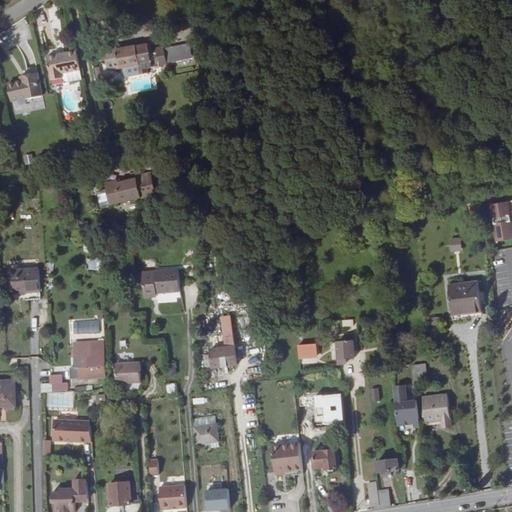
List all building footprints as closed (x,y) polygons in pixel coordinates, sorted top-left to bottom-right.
[(142,22),(135,23),(142,54),(148,53),(142,22)] [(142,54),(135,23),(128,25),(112,28),(117,49),(134,45),(136,55),(142,54)] [(112,27),(99,29),(103,52),(117,49),(112,28),(112,27)] [(167,63),(192,60),(190,44),(165,47),(167,63)] [(44,50),(45,56),(56,54),(55,48),(44,50)] [(78,68),(74,50),(65,52),(68,70),(78,68)] [(68,70),(65,52),(56,54),(45,56),(49,77),(60,75),(60,72),(68,70)] [(60,75),(61,79),(64,80),(68,81),(80,78),(78,68),(68,70),(60,72),(60,75)] [(36,71),(20,75),(21,78),(5,82),(10,100),(41,93),(36,71)] [(31,154),(23,156),(25,165),(34,163),(31,154)] [(120,177),(107,179),(108,181),(98,182),(99,197),(109,196),(110,202),(140,196),(138,176),(120,177)] [(511,199),(507,200),(506,195),(490,198),(496,235),(511,231),(508,209),(511,208),(511,199)] [(451,253),(462,251),(460,238),(448,240),(451,253)] [(86,260),(88,271),(101,269),(99,258),(86,260)] [(144,260),(143,269),(154,269),(154,261),(144,260)] [(177,267),(157,269),(159,291),(179,289),(177,267)] [(11,270),(13,292),(39,290),(38,269),(11,270)] [(461,282),(464,310),(481,308),(478,280),(461,282)] [(452,311),(464,310),(461,282),(449,283),(452,311)] [(233,335),(225,336),(226,348),(210,350),(212,367),(229,365),(229,361),(236,360),(233,335)] [(353,356),(351,339),(325,340),(326,357),(337,357),(337,358),(349,357),(349,356),(353,356)] [(70,380),(105,378),(105,362),(104,342),(74,343),(75,369),(69,369),(70,380)] [(315,358),(314,347),(297,348),(298,360),(315,358)] [(140,360),(116,361),(116,381),(140,381),(140,360)] [(168,362),(168,374),(175,375),(176,363),(168,362)] [(414,380),(426,379),(426,364),(413,364),(414,380)] [(0,381),(0,404),(5,404),(5,406),(13,405),(12,381),(0,381)] [(66,390),(66,382),(40,384),(41,392),(66,390)] [(171,395),(177,394),(175,383),(165,384),(166,396),(171,395)] [(407,401),(405,385),(395,387),(399,422),(413,421),(411,403),(400,404),(400,402),(407,401)] [(371,402),(379,401),(379,389),(371,389),(371,402)] [(73,391),(47,392),(47,407),(73,407),(73,391)] [(105,393),(95,394),(95,403),(105,402),(105,393)] [(342,395),(317,395),(317,403),(342,404),(342,395)] [(158,397),(146,399),(147,412),(163,410),(163,405),(159,405),(158,397)] [(451,411),(425,414),(428,439),(445,437),(446,444),(455,443),(451,411)] [(73,440),(92,439),(90,419),(72,420),(73,440)] [(311,446),(308,419),(301,420),(303,446),(311,446)] [(53,441),(73,440),(72,420),(52,421),(53,441)] [(214,423),(217,441),(228,440),(225,422),(214,423)] [(196,444),(217,441),(214,423),(194,426),(196,444)] [(275,471),(302,468),(300,442),(272,445),(275,471)] [(335,450),(334,446),(321,447),(323,456),(313,458),(314,466),(324,465),(324,469),(337,467),(337,460),(339,460),(338,450),(335,450)] [(397,468),(396,457),(377,459),(378,470),(397,468)] [(75,496),(77,496),(76,477),(71,477),(71,485),(61,486),(61,489),(54,490),(54,500),(58,500),(58,511),(73,509),(72,499),(70,497),(72,494),(75,496)] [(76,477),(77,496),(84,495),(83,477),(76,477)] [(378,504),(375,480),(367,481),(370,505),(378,504)] [(137,491),(136,481),(108,484),(110,505),(138,502),(137,491)] [(161,509),(186,507),(184,485),(159,487),(161,509)] [(230,508),(228,488),(206,490),(208,510),(230,508)] [(381,507),(389,505),(387,489),(379,490),(381,507)]
